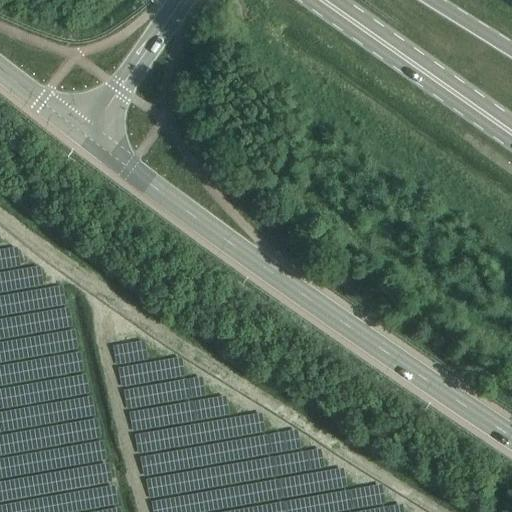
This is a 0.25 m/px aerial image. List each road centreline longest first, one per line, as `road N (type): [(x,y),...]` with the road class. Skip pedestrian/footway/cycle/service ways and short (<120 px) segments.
road 1 (tertiary): [(511,430),(86,135)]
road 2 (primary): [(511,136),(321,0)]
road 3 (tertiary): [(86,135),(182,0)]
